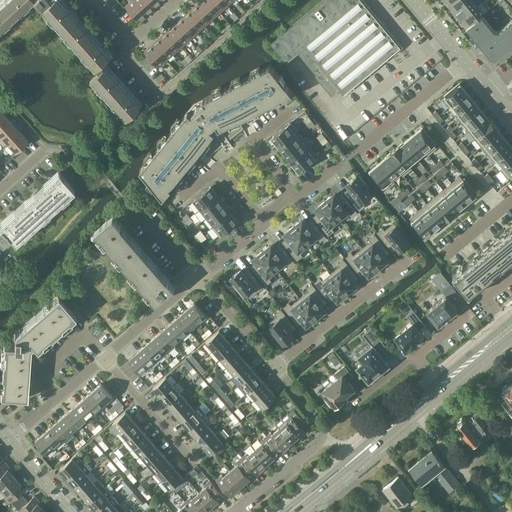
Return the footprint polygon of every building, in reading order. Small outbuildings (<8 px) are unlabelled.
[(0,0),(0,28),(32,0),(92,66),(108,52),(60,0),(0,0)] [(148,15),(134,0),(131,0),(125,6),(139,22),(148,15)] [(148,0),(134,0),(148,15),(155,8),(148,0)] [(208,0),(201,0),(198,3),(212,19),(220,12),(208,0)] [(222,0),(208,0),(220,12),(227,6),(222,0)] [(360,0),(322,0),(271,43),(286,62),(298,53),(317,76),(316,77),(332,96),(340,89),(344,94),(400,47),(360,0)] [(454,0),(448,5),(454,13),(469,0),(454,0)] [(469,0),(454,13),(460,20),(477,6),(472,0),(469,0)] [(198,3),(190,10),(204,26),(212,19),(198,3)] [(460,20),(466,27),(482,15),(484,14),(477,6),(460,20)] [(190,10),(183,17),(197,33),(204,26),(190,10)] [(482,15),(466,27),(466,28),(485,51),(485,50),(490,56),(493,53),(495,53),(498,57),(504,52),(504,53),(511,45),(511,19),(499,31),(494,30),(482,15)] [(183,17),(175,24),(189,40),(197,33),(183,17)] [(175,24),(167,30),(182,46),(189,40),(175,24)] [(167,30),(160,37),(174,53),(182,46),(167,30)] [(160,37),(152,44),(166,60),(174,53),(160,37)] [(166,60),(152,44),(144,51),(158,67),(166,60)] [(88,78),(124,118),(139,104),(103,64),(88,78)] [(194,104),(140,169),(149,180),(154,187),(163,198),(172,188),(170,186),(172,183),(174,185),(184,177),(180,175),(186,167),(190,170),(197,161),(203,153),(209,157),(222,146),(225,144),(229,141),(244,129),(241,124),(239,120),(242,118),(247,115),(249,119),(260,113),(258,110),(267,106),(269,109),(278,102),(277,100),(280,98),(281,100),(293,94),(284,82),(279,76),(270,65),(194,104)] [(442,99),(449,107),(467,92),(460,84),(442,99)] [(449,108),(453,105),(458,112),(455,115),(473,100),(467,92),(449,107),(449,108)] [(480,108),(473,100),(455,115),(462,123),(480,108)] [(462,123),(468,131),(486,116),(480,108),(462,123)] [(475,139),(494,123),(490,119),(490,120),(486,116),(468,131),(475,139)] [(0,123),(0,135),(0,136),(13,125),(6,117),(0,123)] [(291,122),(272,137),(279,146),(297,131),(291,122)] [(496,128),(497,127),(494,123),(475,139),(481,147),(499,132),(496,128)] [(0,136),(7,144),(20,133),(13,125),(0,136)] [(428,134),(426,135),(421,129),(412,136),(428,155),(437,148),(431,141),(432,140),(428,134)] [(297,131),(279,146),(281,149),(281,150),(285,155),(304,140),(297,131)] [(506,139),(499,132),(481,147),(488,155),(506,139)] [(20,133),(7,144),(14,152),(27,141),(20,133)] [(425,152),(428,155),(412,136),(404,143),(417,158),(425,152)] [(494,162),(511,147),(511,146),(506,139),(488,155),(494,162)] [(304,140),(285,155),(289,160),(290,160),(292,163),(311,148),(304,140)] [(400,146),(400,145),(395,149),(412,169),(412,168),(409,165),(417,158),(404,143),(400,146)] [(504,167),(500,170),(501,170),(511,160),(511,147),(494,162),(495,163),(498,160),(504,167)] [(311,148),(292,163),(299,172),(318,156),(311,148)] [(390,153),(391,154),(387,157),(403,176),(412,169),(395,149),(390,153)] [(387,157),(379,163),(395,183),(395,182),(392,179),(399,173),(400,172),(403,176),(387,157)] [(511,174),(511,160),(501,170),(508,178),(511,174)] [(386,190),(395,183),(379,163),(370,171),(383,186),(386,190)] [(0,224),(0,240),(7,248),(73,188),(59,173),(0,224)] [(372,196),(356,176),(347,184),(350,187),(344,192),(359,210),(365,206),(363,203),(372,196)] [(451,183),(467,202),(476,195),(460,176),(451,183)] [(459,209),(467,202),(451,183),(443,190),(459,209)] [(218,195),(211,186),(192,201),(192,202),(199,210),(218,195)] [(443,190),(435,197),(451,217),(456,213),(455,212),(459,209),(443,190)] [(334,194),(325,201),(341,221),(349,214),(351,217),(357,212),(342,193),(337,198),(334,194)] [(218,195),(199,210),(206,218),(225,203),(221,197),(220,198),(218,195)] [(446,220),(447,221),(451,217),(435,197),(426,204),(442,223),(446,220)] [(318,212),(313,217),(328,235),(334,231),(332,228),(341,221),(325,201),(315,209),(318,212)] [(225,203),(206,218),(212,227),(231,212),(229,209),(229,208),(225,203)] [(434,230),(442,223),(426,204),(418,211),(434,230)] [(414,226),(419,232),(420,231),(425,237),(434,230),(418,211),(409,218),(415,225),(414,226)] [(231,212),(212,227),(219,235),(219,236),(238,221),(231,212)] [(122,263),(156,303),(175,286),(168,278),(166,280),(120,226),(122,225),(113,215),(95,231),(99,236),(101,236),(107,243),(107,245),(115,254),(117,254),(122,261),(122,263)] [(303,219),(294,226),(310,246),(318,239),(320,242),(326,237),(311,218),(306,223),(303,219)] [(383,228),(377,232),(392,251),(397,247),(400,250),(410,243),(394,223),(385,230),(383,228)] [(287,237),(282,242),(297,260),(303,256),(301,253),(310,246),(294,226),(284,234),(287,237)] [(497,272),(502,268),(508,263),(507,262),(511,258),(511,259),(511,229),(455,276),(454,277),(455,278),(468,294),(469,295),(470,295),(471,294),(496,273),(497,273),(498,272),(497,272)] [(371,241),(362,248),(378,268),(387,261),(384,257),(390,253),(375,234),(369,239),(371,241)] [(272,244),(262,251),(278,271),(287,264),(289,267),(295,262),(280,243),(275,248),(272,244)] [(336,256),(340,252),(336,247),(332,250),(336,256)] [(352,252),(346,257),(360,276),(366,272),(369,275),(378,268),(362,248),(354,255),(352,252)] [(256,262),(251,267),(266,285),(272,281),(270,278),(278,271),(262,251),(253,259),(256,262)] [(339,266),(331,273),(347,293),(356,286),(353,282),(358,278),(344,259),(338,264),(339,266)] [(240,269),(231,277),(235,283),(234,284),(239,289),(240,288),(247,297),(256,289),(258,292),(264,287),(249,268),(243,273),(240,269)] [(320,277),(314,282),(329,301),(335,297),(338,300),(347,293),(331,273),(322,280),(320,277)] [(308,291),(300,298),(316,318),(325,311),(322,307),(327,303),(312,284),(306,289),(308,291)] [(439,324),(458,309),(454,304),(462,298),(451,284),(442,290),(446,295),(428,309),(432,315),(430,317),(435,324),(438,322),(439,324)] [(75,315),(57,295),(47,304),(49,305),(21,330),(19,328),(14,332),(14,335),(13,346),(3,345),(3,352),(4,354),(4,363),(2,364),(1,377),(3,379),(2,388),(0,389),(0,392),(0,396),(27,398),(27,385),(25,385),(28,348),(30,348),(33,345),(36,349),(75,315)] [(289,303),(283,307),(298,326),(303,322),(306,325),(316,318),(300,298),(291,305),(289,303)] [(195,303),(186,310),(197,323),(206,316),(195,303)] [(277,316),(268,323),(275,332),(273,333),(278,338),(279,337),(284,343),(294,336),(291,332),(296,328),(281,309),(275,314),(277,316)] [(186,310),(178,317),(189,330),(197,323),(186,310)] [(423,335),(419,330),(425,325),(414,312),(408,317),(413,323),(395,337),(405,349),(411,344),(412,345),(417,341),(417,340),(423,335)] [(178,317),(170,324),(181,337),(189,330),(178,317)] [(170,324),(162,331),(173,344),(181,337),(170,324)] [(203,329),(205,332),(208,336),(212,332),(206,326),(203,329)] [(162,331),(153,338),(168,356),(170,354),(170,352),(176,347),(173,344),(162,331)] [(206,342),(213,350),(226,339),(219,331),(206,342)] [(388,368),(378,355),(386,348),(376,335),(367,342),(372,349),(360,359),(364,365),(358,370),(369,383),(375,378),(376,379),(383,374),(382,373),(388,368)] [(153,338),(145,345),(159,361),(165,356),(167,357),(168,356),(153,338)] [(213,350),(220,358),(233,347),(226,339),(213,350)] [(145,345),(137,352),(152,370),(154,368),(154,366),(159,361),(145,345)] [(220,358),(227,367),(240,355),(233,347),(220,358)] [(152,370),(137,352),(129,360),(142,376),(149,370),(151,371),(152,370)] [(227,367),(234,375),(247,364),(240,355),(227,367)] [(234,375),(241,383),(254,372),(247,364),(234,375)] [(353,377),(344,366),(335,374),(338,378),(323,391),(328,397),(325,399),(331,407),(334,405),(335,406),(344,400),(342,398),(354,389),(347,381),(353,377)] [(248,391),(261,380),(254,372),(241,383),(238,386),(245,394),(248,391)] [(153,388),(160,396),(173,385),(166,377),(153,388)] [(248,391),(255,399),(269,388),(261,380),(248,391)] [(511,383),(510,385),(509,385),(502,391),(508,398),(501,403),(511,415),(511,383)] [(101,384),(93,391),(104,404),(112,397),(101,384)] [(160,396),(167,404),(180,393),(173,385),(160,396)] [(269,388),(255,399),(263,408),(276,397),(269,388)] [(93,391),(84,398),(96,411),(104,404),(93,391)] [(167,404),(174,413),(187,401),(180,393),(167,404)] [(84,398),(76,405),(88,418),(96,411),(84,398)] [(174,413),(181,421),(194,409),(187,401),(174,413)] [(76,405),(68,412),(80,425),(88,418),(76,405)] [(181,421),(188,429),(201,418),(206,414),(199,405),(194,409),(181,421)] [(112,423),(120,431),(133,420),(125,411),(112,423)] [(241,411),(236,416),(244,424),(245,423),(241,418),(244,415),(241,411)] [(68,412),(60,419),(71,432),(80,425),(68,412)] [(461,430),(457,433),(465,442),(468,439),(472,444),(480,438),(483,442),(493,434),(489,430),(490,429),(476,412),(467,420),(465,418),(457,425),(461,430)] [(288,413),(276,424),(291,442),(298,436),(300,438),(305,433),(300,427),(305,423),(296,413),(292,417),(288,413)] [(236,416),(232,420),(235,423),(239,420),(243,425),(244,424),(236,416)] [(511,432),(511,424),(506,417),(500,421),(510,434),(511,432)] [(188,429),(195,437),(208,426),(201,418),(188,429)] [(60,419),(52,426),(63,439),(71,432),(60,419)] [(120,431),(127,439),(140,428),(133,420),(120,431)] [(271,432),(265,437),(281,455),(286,450),(284,448),(291,442),(276,424),(279,428),(272,434),(271,432)] [(52,426),(44,433),(55,446),(63,439),(52,426)] [(195,437),(203,445),(215,434),(208,426),(195,437)] [(127,439),(134,448),(147,436),(140,428),(127,439)] [(215,434),(203,445),(210,454),(227,439),(219,430),(215,434)] [(55,446),(44,433),(35,441),(46,454),(55,446)] [(134,448),(141,456),(154,444),(147,436),(134,448)] [(262,443),(255,449),(267,463),(274,457),(276,459),(281,455),(265,437),(260,441),(262,443)] [(141,456),(148,464),(161,453),(154,444),(141,456)] [(246,453),(241,458),(256,476),(261,471),(260,469),(267,463),(255,449),(248,455),(246,453)] [(439,480),(449,491),(459,483),(431,449),(409,467),(422,483),(437,471),(442,477),(439,480)] [(66,459),(61,453),(57,456),(62,462),(66,459)] [(148,464),(155,472),(168,461),(161,453),(148,464)] [(59,469),(67,477),(84,462),(76,454),(59,469)] [(237,464),(230,470),(242,485),(249,478),(251,480),(256,476),(241,458),(236,462),(237,464)] [(155,472),(162,480),(175,469),(168,461),(155,472)] [(0,487),(13,476),(7,469),(9,467),(4,462),(0,465),(0,487)] [(67,477),(74,485),(87,474),(96,466),(94,463),(91,465),(91,468),(89,469),(84,462),(67,477)] [(175,469),(162,480),(170,489),(183,477),(175,469)] [(242,485),(230,470),(223,476),(221,475),(216,479),(232,497),(237,492),(235,491),(242,485)] [(74,485),(81,494),(94,482),(87,474),(74,485)] [(10,501),(14,505),(23,497),(19,492),(26,487),(21,481),(19,483),(13,476),(0,487),(0,489),(5,495),(3,497),(8,502),(10,501)] [(123,485),(128,481),(125,477),(120,481),(122,483),(115,489),(117,491),(123,485)] [(383,489),(397,506),(412,494),(398,477),(383,489)] [(81,494),(88,502),(104,488),(97,479),(94,482),(81,494)] [(206,487),(199,493),(211,507),(218,501),(220,503),(225,498),(210,480),(204,485),(206,487)] [(177,483),(172,486),(177,491),(181,488),(177,483)] [(88,502),(95,510),(111,496),(104,488),(88,502)] [(123,500),(125,503),(135,495),(133,493),(136,490),(135,489),(123,500)] [(190,497),(185,502),(193,511),(205,511),(211,507),(199,493),(192,499),(190,497)] [(40,511),(43,510),(37,503),(38,501),(34,496),(27,501),(23,497),(14,505),(18,510),(16,511),(40,511)] [(95,510),(96,511),(108,511),(118,504),(111,496),(95,510)] [(181,508),(176,511),(193,511),(185,502),(180,506),(181,508)]
